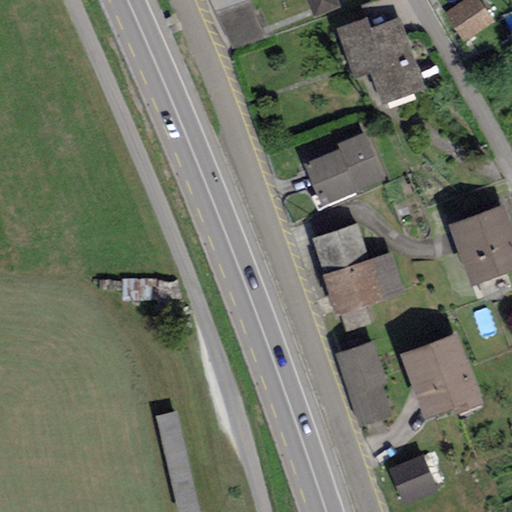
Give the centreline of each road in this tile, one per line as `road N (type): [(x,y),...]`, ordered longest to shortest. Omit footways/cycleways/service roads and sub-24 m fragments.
road 1 (secondary): [(127,0),(191,145),(323,511)]
road 2 (track): [(75,0),(236,412),(264,511)]
road 3 (residential): [(366,511),(178,0)]
road 4 (residential): [(414,0),(511,168)]
